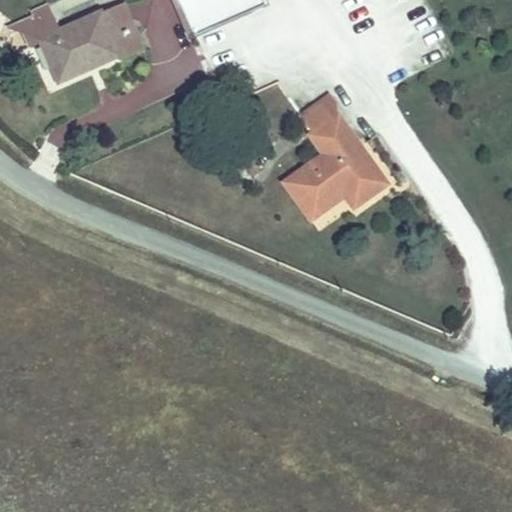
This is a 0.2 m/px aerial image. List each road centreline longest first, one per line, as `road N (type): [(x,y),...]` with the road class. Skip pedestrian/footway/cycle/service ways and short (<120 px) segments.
road 1 (residential): [(511,392),(57,201),(0,167)]
road 2 (unknown): [(304,7),(478,284),(482,331),(474,376)]
